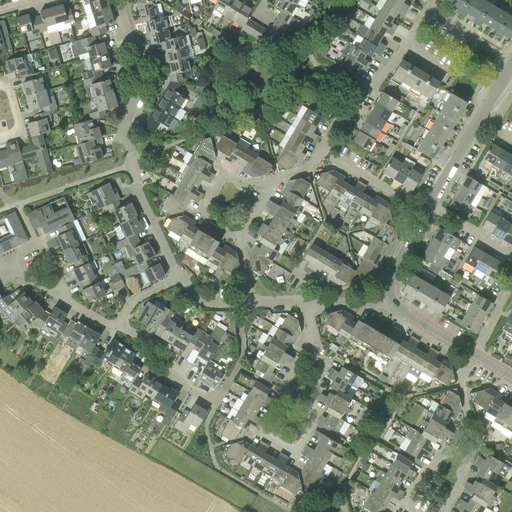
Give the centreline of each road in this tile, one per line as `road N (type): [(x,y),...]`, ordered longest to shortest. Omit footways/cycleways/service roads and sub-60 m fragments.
road 1 (residential): [(180,276),(132,176),(122,130),(141,78),(122,0)]
road 2 (residential): [(312,340),(321,373),(311,424),(297,448),(263,432),(282,391)]
road 3 (residential): [(333,160),(329,150),(365,91),(381,82),(417,19),(433,16)]
road 4 (residential): [(246,241),(209,217),(204,205),(216,178),(228,174),(268,194)]
road 5 (residential): [(214,404),(163,377),(152,352),(118,335)]
